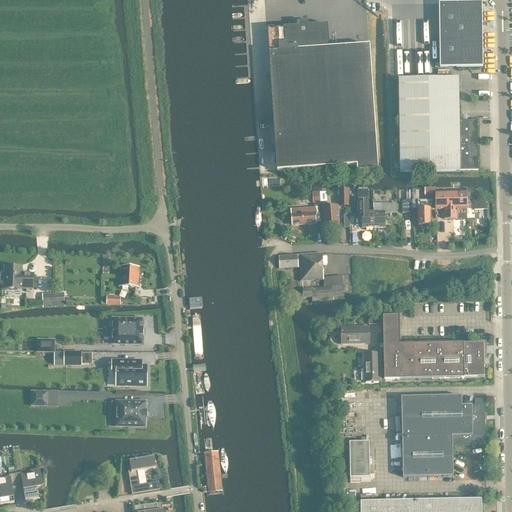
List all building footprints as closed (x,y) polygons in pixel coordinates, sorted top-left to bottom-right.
[(438,3),(439,68),(468,67),(482,67),(481,2),(438,3)] [(268,52),(275,142),(277,171),(337,167),(356,166),(357,172),(378,171),(375,135),(369,45),(329,48),(327,24),(307,25),(307,21),(297,22),(297,26),(267,28),(268,52)] [(417,41),(417,72),(433,72),(433,41),(417,41)] [(459,120),(458,77),(398,78),(400,172),(460,171),(460,170),(478,170),(477,120),(459,120)] [(435,187),(423,187),(423,190),(423,195),(435,195),(435,192),(435,190),(435,187)] [(338,189),(339,207),(349,206),(348,189),(338,189)] [(368,190),(357,190),(357,199),(368,199),(368,190)] [(468,196),(474,201),(479,195),(473,190),(468,196)] [(327,191),(313,191),(313,201),(328,201),(327,191)] [(435,192),(435,200),(435,209),(444,209),(444,219),(457,218),(456,211),(458,211),(458,209),(466,209),(466,192),(435,192)] [(412,200),(402,201),(402,213),(412,213),(412,200)] [(435,209),(435,200),(417,200),(418,225),(430,225),(429,210),(435,209)] [(373,228),(373,213),(367,213),(367,201),(357,201),(358,213),(362,213),(362,228),(373,228)] [(327,203),(327,207),(323,207),(324,223),(338,222),(337,206),(333,206),(333,202),(327,203)] [(396,204),(373,204),(373,213),(373,228),(384,227),(384,213),(396,213),(396,204)] [(290,209),(291,225),(315,224),(315,221),(321,221),(320,205),(314,205),(314,208),(290,209)] [(199,285),(194,240),(184,241),(188,286),(199,285)] [(324,287),(302,289),(303,297),(311,297),(312,301),(344,299),(343,286),(342,275),(323,278),(322,253),(299,255),(279,256),(280,268),(300,267),(301,281),(323,280),(324,287)] [(0,279),(1,281),(2,282),(4,282),(4,288),(21,289),(21,288),(33,289),(33,274),(21,273),(22,267),(5,266),(5,272),(3,272),(1,274),(0,274),(0,279)] [(123,276),(120,276),(119,287),(125,287),(138,287),(139,267),(124,266),(123,276)] [(463,343),(399,344),(399,316),(382,316),(384,379),(464,378),(464,377),(484,377),(483,343),(463,343)] [(143,329),(143,328),(142,328),(142,319),(112,318),(106,318),(106,331),(112,332),(112,344),(142,345),(142,335),(143,335),(143,334),(143,333),(142,333),(142,330),(143,330),(143,329)] [(191,321),(195,363),(206,362),(203,320),(191,321)] [(341,328),(341,344),(369,343),(369,327),(341,328)] [(37,352),(54,352),(54,340),(38,340),(37,352)] [(81,352),(64,352),(64,365),(81,365),(81,352)] [(380,381),(379,353),(363,354),(364,382),(380,381)] [(141,366),(141,361),(112,361),(112,371),(116,371),(116,386),(146,386),(146,366),(141,366)] [(34,392),(34,406),(47,406),(47,392),(34,392)] [(485,446),(484,405),(483,405),(482,399),(475,399),(475,405),(461,406),(461,396),(401,397),(403,477),(453,476),(452,447),(485,446)] [(118,412),(118,426),(145,427),(145,418),(147,418),(147,410),(146,410),(146,402),(116,401),(116,402),(112,402),(111,411),(118,412)] [(349,443),(350,478),(369,477),(369,442),(349,443)] [(226,494),(221,452),(204,454),(209,496),(226,494)] [(131,487),(134,486),(135,493),(159,489),(158,485),(158,482),(145,484),(143,470),(156,468),(154,456),(129,460),(131,471),(128,472),(128,471),(130,487),(131,487)] [(21,472),(15,473),(17,489),(23,488),(25,501),(38,499),(36,488),(42,487),(40,473),(22,476),(21,472)] [(9,478),(0,479),(0,493),(2,504),(14,502),(12,490),(17,489),(15,473),(9,475),(9,478)] [(486,499),(480,500),(360,502),(360,511),(480,511),(481,510),(487,509),(486,499)] [(162,511),(161,503),(143,505),(144,511),(142,511),(162,511)]
